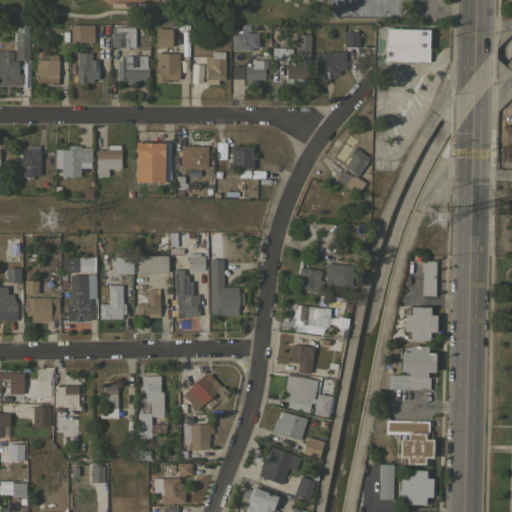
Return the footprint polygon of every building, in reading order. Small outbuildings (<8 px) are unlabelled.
[(92,24),(92,41),(77,41),(77,40),(70,40),(70,24),(92,24)] [(134,47),(124,47),(124,48),(122,48),(122,47),(110,46),(110,32),(111,32),(111,27),(113,27),(113,26),(134,27),(134,32),(134,47)] [(428,62),(372,59),(373,27),(379,27),(379,26),(392,26),(392,27),(423,29),(423,27),(429,28),(428,62)] [(171,28),(171,46),(154,46),(155,28),(171,28)] [(28,45),(28,60),(14,59),(14,30),(28,30),(27,45),(28,45)] [(240,30),(240,31),(247,31),(247,32),(257,32),(257,47),(251,47),(251,50),(230,50),(231,32),(231,30),(240,30)] [(342,31),(358,31),(358,46),(342,46),(342,31)] [(309,54),(294,53),(295,33),(309,34),(309,54)] [(287,60),(271,59),(271,47),(287,47),(287,60)] [(56,59),(57,59),(57,82),(35,82),(35,59),(36,48),(42,48),(42,59),(49,59),(49,54),(57,54),(56,59)] [(12,60),(17,60),(17,73),(21,72),(21,84),(0,84),(0,50),(6,50),(6,51),(12,51),(12,60)] [(344,51),(345,69),(338,69),(338,74),(337,74),(335,75),(331,75),(331,77),(327,78),(328,82),(315,83),(313,52),(344,51)] [(90,60),(97,60),(97,72),(98,72),(98,73),(99,73),(99,76),(97,76),(97,79),(92,79),(92,82),(76,82),(76,77),(74,77),(75,75),(76,75),(77,52),(90,52),(90,60)] [(203,83),(204,66),(203,66),(203,55),(210,55),(210,52),(223,52),(222,79),(216,79),(216,83),(203,83)] [(178,53),(178,79),(166,79),(166,82),(154,82),(154,53),(178,53)] [(146,55),(146,65),(147,65),(147,79),(137,79),(137,83),(124,83),(124,81),(116,81),(116,62),(124,62),(124,55),(146,55)] [(266,59),(266,67),(264,67),(264,79),(257,79),(257,82),(244,82),(244,79),(244,65),(251,65),(251,59),(266,59)] [(306,63),(305,80),(285,79),(285,65),(292,65),(292,63),(306,63)] [(243,78),(231,79),(231,66),(243,66),(243,78)] [(135,139),(162,140),(162,142),(163,142),(162,181),(134,181),(135,139)] [(28,175),(28,177),(21,177),(21,175),(19,175),(19,162),(20,162),(20,153),(18,153),(18,150),(20,150),(20,149),(26,149),(26,144),(38,144),(38,149),(39,149),(39,175),(28,175)] [(119,144),(119,168),(107,168),(107,176),(99,176),(99,178),(95,178),(95,154),(94,154),(94,152),(95,152),(95,149),(106,149),(106,144),(119,144)] [(66,149),(66,145),(79,145),(79,147),(91,147),(90,162),(79,162),(79,177),(65,177),(65,178),(60,178),(60,168),(54,168),(54,149),(60,149),(66,149)] [(206,146),(206,167),(180,167),(180,145),(206,146)] [(252,146),(252,154),(255,154),(255,159),(252,159),(252,169),(227,169),(227,162),(230,162),(230,146),(252,146)] [(353,147),(357,150),(358,149),(359,150),(359,151),(369,157),(361,169),(366,172),(362,178),(357,175),(357,176),(343,167),(345,164),(341,162),(346,153),(348,155),(353,147)] [(364,182),(359,190),(351,185),(349,189),(348,188),(342,198),(334,192),(338,185),(339,186),(340,183),(334,179),(340,169),(352,176),(352,175),(364,182)] [(19,246),(20,246),(20,257),(6,257),(6,255),(5,255),(5,237),(19,237),(19,246)] [(199,252),(199,255),(204,255),(204,269),(187,270),(187,255),(188,255),(188,252),(199,252)] [(167,272),(138,272),(138,255),(167,255),(167,272)] [(94,256),(94,271),(61,271),(61,257),(94,256)] [(114,273),(114,256),(132,256),(132,273),(114,273)] [(209,314),(209,258),(223,258),(223,286),(237,286),(237,292),(242,292),(243,304),(237,304),(237,314),(209,314)] [(434,295),(421,295),(422,260),(435,260),(434,295)] [(352,265),(351,271),(354,271),(353,276),(351,276),(350,286),(324,283),(326,262),(352,265)] [(320,270),(318,278),(319,278),(319,280),(323,280),(321,293),(314,292),(314,291),(299,289),(300,280),(299,279),(299,277),(298,277),(300,266),(320,270)] [(20,281),(6,281),(6,267),(20,267),(20,281)] [(182,269),(183,282),(187,282),(188,294),(195,294),(195,293),(198,293),(199,315),(188,315),(188,317),(176,317),(176,303),(175,303),(174,291),(174,283),(173,283),(173,269),(177,269),(182,269)] [(78,319),(78,321),(72,321),(72,319),(66,319),(65,303),(70,303),(69,274),(70,274),(70,273),(95,273),(95,297),(89,297),(89,318),(78,319)] [(23,279),(37,279),(37,292),(23,293),(23,279)] [(122,303),(125,303),(125,313),(121,313),(121,318),(99,318),(99,303),(107,303),(107,284),(121,284),(122,303)] [(16,318),(15,319),(15,320),(10,320),(10,319),(0,319),(0,286),(6,286),(6,293),(12,293),(12,297),(13,297),(16,304),(16,318)] [(159,316),(135,316),(135,302),(145,302),(145,295),(147,295),(147,288),(156,288),(156,293),(159,293),(159,316)] [(50,296),(50,297),(58,297),(58,318),(50,318),(50,320),(41,320),(41,321),(37,321),(37,320),(30,320),(30,315),(25,315),(25,311),(24,311),(23,304),(24,304),(24,297),(50,296)] [(329,307),(327,327),(326,326),(322,329),(322,333),(291,330),(294,304),(329,307)] [(429,305),(429,313),(435,313),(435,332),(428,332),(428,339),(409,339),(409,331),(403,331),(403,313),(406,313),(406,308),(410,308),(410,305),(429,305)] [(309,373),(296,371),(297,362),(288,361),(290,343),(312,346),(309,373)] [(427,345),(427,352),(434,352),(434,372),(425,372),(425,376),(429,376),(429,389),(386,388),(387,374),(399,374),(400,357),(398,357),(399,353),(400,353),(400,351),(408,351),(408,345),(427,345)] [(0,371),(24,372),(24,377),(48,378),(48,386),(50,386),(50,393),(48,393),(48,402),(0,401),(0,393),(12,394),(12,393),(0,393),(0,371)] [(181,393),(202,373),(204,375),(206,373),(211,378),(212,377),(219,385),(220,384),(228,392),(221,398),(214,391),(195,410),(181,393)] [(316,379),(312,403),(309,402),(308,408),(312,409),(312,411),(308,411),(308,412),(286,406),(288,400),(283,399),(285,384),(284,384),(286,374),(316,379)] [(159,375),(159,384),(159,391),(162,391),(162,415),(149,416),(149,401),(144,401),(144,392),(142,392),(142,388),(141,388),(141,376),(159,375)] [(117,417),(99,417),(99,408),(103,408),(103,378),(112,378),(112,383),(116,383),(117,417)] [(77,384),(77,406),(62,406),(63,410),(53,411),(53,384),(77,384)] [(327,416),(312,413),(316,393),(331,395),(327,416)] [(125,407),(124,395),(115,396),(116,407),(125,407)] [(49,426),(32,426),(32,405),(50,406),(49,426)] [(305,418),(299,439),(271,431),(274,419),(278,420),(281,411),(305,418)] [(134,422),(136,422),(136,412),(149,412),(149,424),(164,424),(164,429),(163,429),(163,432),(153,432),(153,434),(150,434),(150,436),(149,437),(134,437),(134,422)] [(428,421),(428,434),(425,434),(424,438),(432,438),(432,464),(405,463),(405,457),(397,457),(398,444),(396,444),(397,439),(398,439),(398,437),(406,438),(406,433),(386,433),(386,419),(428,421)] [(186,449),(186,444),(185,444),(185,441),(182,441),(182,424),(207,423),(207,427),(212,426),(212,432),(208,432),(208,440),(207,440),(208,449),(186,449)] [(322,441),(317,457),(301,452),(306,436),(322,441)] [(7,443),(22,443),(22,460),(6,460),(7,443)] [(299,456),(294,470),(286,467),(280,484),(258,475),(260,468),(259,467),(262,459),(264,460),(266,454),(265,454),(269,445),(299,456)] [(191,462),(191,475),(177,475),(177,462),(191,462)] [(391,498),(378,498),(379,463),(392,464),(391,498)] [(103,478),(104,478),(104,479),(103,479),(103,481),(90,482),(89,465),(103,465),(103,478)] [(405,503),(405,496),(399,496),(399,476),(406,477),(406,469),(425,470),(425,477),(431,477),(431,496),(425,496),(424,504),(405,503)] [(306,500),(292,494),(299,475),(308,478),(309,474),(314,475),(312,480),(313,481),(306,500)] [(178,477),(179,482),(181,482),(181,489),(183,489),(184,502),(159,503),(159,494),(162,494),(162,487),(161,487),(161,483),(159,483),(159,480),(161,480),(160,477),(178,477)] [(0,480),(11,480),(11,482),(25,482),(25,496),(9,496),(9,492),(0,492),(0,480)] [(276,496),(276,498),(279,499),(277,505),(273,504),(271,510),(269,509),(267,511),(243,511),(244,510),(244,509),(245,506),(247,505),(247,503),(248,500),(246,500),(251,486),(276,496)]
